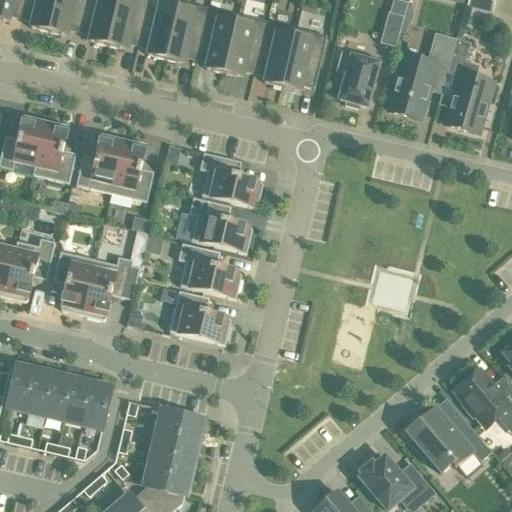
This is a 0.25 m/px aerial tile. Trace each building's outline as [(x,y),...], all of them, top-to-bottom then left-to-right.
[(10,19),(21,22),(25,0),(0,0),(0,22),(3,23),(9,24),(10,19)] [(37,31),(49,34),(56,0),(25,0),(21,22),(32,24),(30,30),(37,31)] [(69,33),(79,35),(87,0),(56,0),(49,34),(61,37),(67,38),(69,33)] [(95,45),(107,48),(118,0),(87,0),(79,35),(90,38),(89,43),(95,45)] [(127,47),(138,49),(149,0),(118,0),(107,48),(120,51),(126,52),(127,47)] [(154,59),(166,62),(179,4),(164,0),(149,0),(138,49),(149,52),(147,57),(154,59)] [(469,0),(467,9),(493,15),(496,0),(469,0)] [(407,5),(393,1),(390,14),(404,18),(407,5)] [(186,61),(196,63),(208,10),(179,4),(166,62),(178,65),(178,64),(184,66),(186,61)] [(212,73),(224,76),(238,17),(208,10),(196,63),(207,66),(206,71),(212,73)] [(388,14),(379,45),(395,49),(404,18),(390,14),(388,14)] [(244,74),(255,77),(267,24),(238,17),(224,76),(236,79),(237,78),(243,80),(244,74)] [(271,87),(283,90),(296,31),(267,24),(255,77),(266,79),(264,85),(271,86),(271,87)] [(326,38),(296,31),(283,90),(295,92),(301,94),(303,88),(314,91),(326,38)] [(420,122),(429,92),(442,95),(457,43),(436,37),(428,66),(405,60),(403,69),(400,68),(396,82),(399,83),(390,114),(420,122)] [(470,47),(457,43),(442,95),(441,99),(455,103),(447,128),(477,137),(481,124),(485,123),(489,110),(486,107),(492,85),(475,81),(478,69),(464,65),(470,47)] [(347,76),(340,103),(346,104),(345,108),(359,112),(360,108),(367,110),(380,62),(353,55),(352,59),(344,56),(339,74),(347,76)] [(24,120),(24,121),(22,127),(23,127),(21,134),(18,143),(5,140),(0,161),(0,170),(13,173),(15,164),(35,169),(36,169),(46,123),(27,119),(25,119),(24,120)] [(68,129),(66,128),(46,123),(36,169),(35,169),(33,178),(69,187),(76,157),(63,153),(65,144),(67,138),(69,131),(68,130),(68,129)] [(102,138),(101,139),(100,146),(99,152),(98,152),(96,161),(83,158),(76,188),(111,197),(124,142),(104,137),(103,137),(103,138),(102,138)] [(145,147),(124,142),(111,197),(132,202),(147,206),(154,176),(141,173),(143,163),(144,156),(145,156),(146,150),(146,149),(146,148),(145,147)] [(177,162),(180,151),(170,149),(167,160),(177,162)] [(241,165),(204,156),(200,173),(207,175),(202,199),(248,210),(248,211),(257,213),(262,189),(263,188),(262,188),(262,187),(261,186),(260,186),(254,184),(254,185),(246,183),(246,182),(238,181),(241,165)] [(251,231),(250,230),(244,229),(243,229),(236,228),(236,227),(228,225),(231,210),(193,201),(189,218),(197,220),(191,244),(238,255),(246,257),(252,233),(252,232),(251,231)] [(16,205),(13,218),(23,220),(26,207),(16,205)] [(26,207),(23,220),(31,222),(37,218),(39,210),(26,207)] [(28,304),(28,303),(30,297),(29,297),(31,290),(31,291),(33,281),(46,284),(55,247),(40,243),(39,251),(19,246),(17,256),(15,255),(5,301),(25,305),(26,305),(27,305),(28,304)] [(236,303),(241,280),(241,279),(241,278),(240,277),(239,276),(233,275),(225,273),(217,271),(220,256),(182,247),(178,264),(186,266),(181,290),(227,301),(236,303)] [(0,299),(5,301),(15,255),(0,251),(0,299)] [(62,314),(63,314),(83,319),(95,264),(60,256),(53,286),(66,289),(64,298),(65,298),(63,305),(61,311),(61,312),(61,313),(62,314)] [(105,323),(106,322),(107,316),(107,315),(109,309),(111,300),(124,303),(133,265),(118,262),(116,269),(95,264),(83,319),(103,324),(104,324),(105,324),(105,323)] [(229,322),(222,320),(222,321),(214,319),(206,317),(210,302),(179,294),(170,335),(216,346),(216,347),(225,349),(231,325),(231,324),(230,323),(229,322)] [(139,331),(142,319),(130,317),(128,328),(139,331)] [(511,344),(504,352),(506,354),(503,356),(511,366),(511,367),(510,370),(511,372),(511,344)] [(8,408),(27,413),(36,374),(16,370),(16,371),(17,371),(8,408)] [(511,397),(508,401),(503,396),(501,398),(480,373),(456,393),(465,405),(462,407),(473,420),(476,418),(486,430),(499,420),(504,426),(511,419),(511,397)] [(0,376),(0,386),(6,388),(9,376),(0,374),(0,376)] [(27,413),(46,417),(55,379),(36,374),(27,413)] [(46,417),(65,422),(74,383),(55,379),(46,417)] [(65,422),(83,426),(92,388),(74,383),(65,422)] [(83,426),(103,431),(112,393),(114,394),(114,393),(92,388),(83,426)] [(164,414),(160,433),(198,442),(203,422),(128,404),(128,405),(130,406),(127,417),(136,419),(138,408),(164,414)] [(439,414),(422,429),(419,425),(406,435),(441,476),(452,467),(455,470),(473,455),(481,464),(492,455),(464,422),(454,430),(439,414)] [(124,431),(121,443),(130,445),(133,433),(124,431)] [(160,433),(155,451),(194,460),(198,442),(160,433)] [(8,445),(19,448),(22,439),(10,436),(8,445)] [(31,450),(33,442),(22,439),(19,448),(31,450)] [(121,443),(118,455),(127,457),(130,445),(121,443)] [(45,454),(57,457),(59,448),(47,445),(45,454)] [(57,457),(69,459),(71,450),(59,448),(57,457)] [(75,461),(85,463),(87,451),(78,449),(75,461)] [(155,451),(151,470),(189,479),(194,460),(155,451)] [(511,461),(511,458),(506,451),(497,459),(504,468),(511,461)] [(416,511),(435,496),(419,477),(408,486),(385,460),(375,468),(372,465),(361,475),(363,478),(360,481),(368,490),(365,492),(374,503),(377,501),(386,511),(389,511),(401,502),(403,505),(406,503),(414,511),(416,511)] [(130,477),(122,467),(115,473),(123,483),(130,477)] [(189,479),(151,470),(147,488),(185,497),(189,479)] [(102,477),(93,485),(99,492),(108,484),(102,477)] [(84,493),(90,500),(99,492),(93,485),(84,493)] [(146,491),(134,502),(133,502),(141,511),(176,511),(183,506),(185,497),(147,488),(146,491)] [(317,511),(371,511),(368,509),(364,511),(352,511),(338,495),(317,511)] [(131,499),(116,511),(115,511),(141,511),(133,502),(134,502),(131,499)] [(73,502),(64,510),(65,511),(75,511),(79,509),(73,502)]
